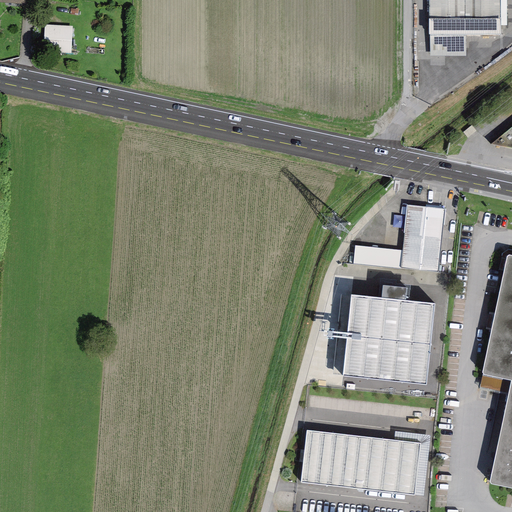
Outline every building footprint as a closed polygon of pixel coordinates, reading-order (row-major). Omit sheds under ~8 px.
[(466,35),(500,35),(500,25),(500,0),(428,0),(428,35),(430,35),(430,56),(466,56),(466,35)] [(71,53),(73,26),(44,25),(43,52),(71,53)] [(511,127),(489,146),(511,150),(511,127)] [(446,209),(407,205),(402,251),(400,269),(439,273),(446,209)] [(402,251),(355,246),(353,264),(400,269),(402,251)] [(483,375),(511,380),(511,255),(509,255),(507,257),(482,373),(483,375)] [(383,286),(381,298),(405,300),(406,288),(383,286)] [(351,294),(342,376),(426,385),(434,304),(405,300),(381,298),(351,294)] [(480,387),(508,394),(511,380),(483,375),(482,374),(480,387)] [(490,482),(491,484),(511,488),(511,380),(508,394),(490,482)] [(301,482),(414,496),(420,443),(394,440),(306,430),(301,482)] [(420,443),(414,496),(422,497),(429,436),(395,432),(394,440),(420,443)]
